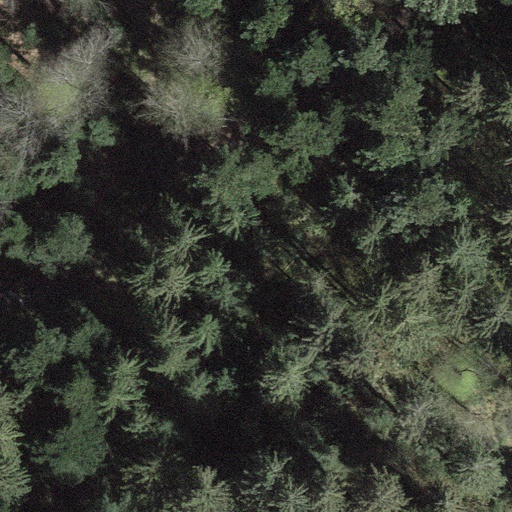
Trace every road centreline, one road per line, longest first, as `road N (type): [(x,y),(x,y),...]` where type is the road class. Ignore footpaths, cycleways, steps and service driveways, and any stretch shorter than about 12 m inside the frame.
road 1 (track): [(0,115),(200,73),(351,0)]
road 2 (track): [(0,223),(33,288),(0,346)]
